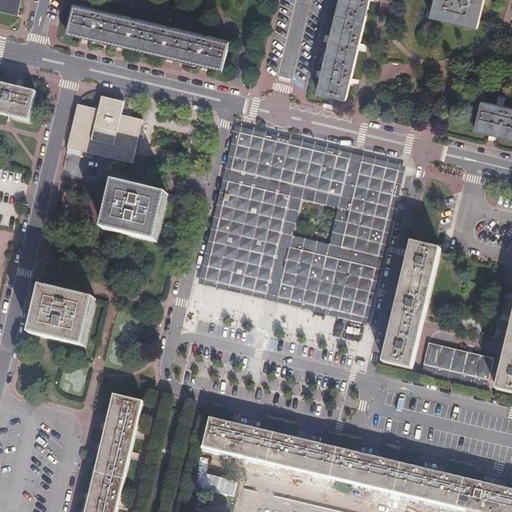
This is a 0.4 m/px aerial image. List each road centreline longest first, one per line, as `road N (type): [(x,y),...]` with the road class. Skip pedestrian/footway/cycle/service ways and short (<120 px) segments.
road 1 (residential): [(71,64),(0,372)]
road 2 (unclassified): [(230,102),(172,342)]
road 3 (tertiary): [(277,114),(511,169)]
road 4 (unclassified): [(172,342),(171,386),(356,431)]
road 5 (unclassified): [(369,380),(194,338),(172,342)]
road 6 (tertiary): [(71,64),(230,102)]
road 7 (unclassified): [(356,431),(511,468)]
road 8 (unclassified): [(511,414),(369,380)]
